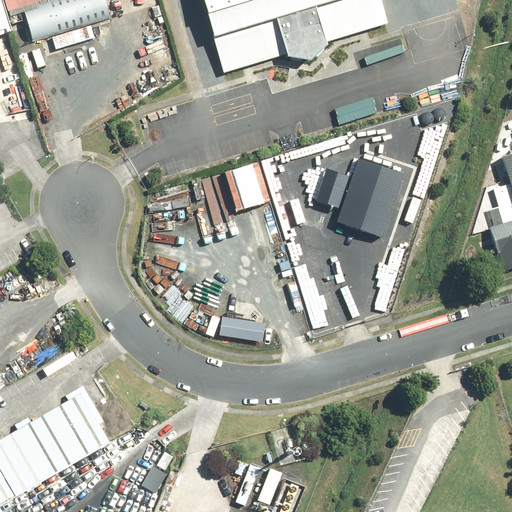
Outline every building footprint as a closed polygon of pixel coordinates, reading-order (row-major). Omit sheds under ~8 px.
[(99,0),(52,0),(20,10),(30,43),(106,20),(99,0)] [(373,0),(193,0),(218,75),(279,56),(302,61),(323,43),(381,25),(373,0)] [(88,26),(49,37),(52,50),(92,40),(88,26)] [(52,84),(42,46),(14,53),(25,91),(52,84)] [(511,221),(485,229),(499,276),(511,271),(511,158),(506,161),(511,181),(511,221)] [(359,160),(333,227),(375,244),(401,177),(359,160)] [(160,262),(153,272),(181,293),(188,284),(160,262)] [(310,270),(297,275),(304,298),(318,293),(310,270)] [(291,277),(281,281),(294,319),(304,316),(291,277)] [(217,315),(211,313),(203,336),(209,338),(217,315)] [(263,323),(217,318),(215,335),(261,340),(263,323)] [(105,391),(95,397),(116,433),(126,427),(105,391)] [(0,437),(0,506),(107,446),(77,394),(0,437)] [(260,468),(246,463),(231,504),(245,509),(260,468)] [(292,511),(305,483),(285,475),(270,511),(292,511)]
